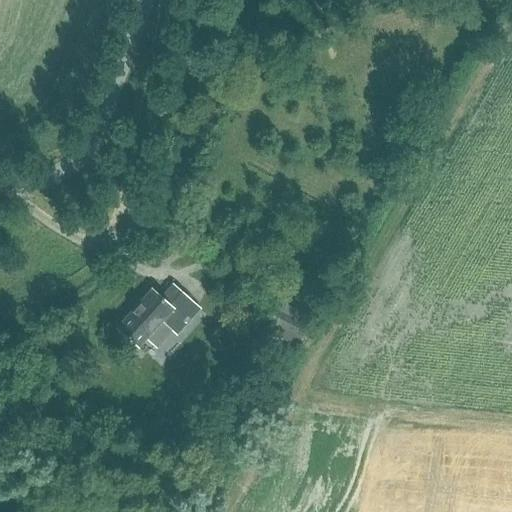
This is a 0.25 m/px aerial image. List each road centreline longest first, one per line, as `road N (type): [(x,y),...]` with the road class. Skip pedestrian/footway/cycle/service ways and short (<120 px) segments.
road 1 (track): [(118,256),(143,204),(160,0)]
road 2 (unclassified): [(0,185),(39,182),(90,146),(148,0)]
road 3 (track): [(15,184),(70,232),(169,273)]
